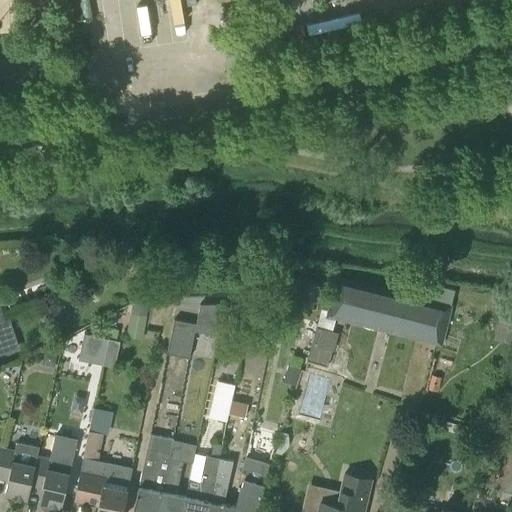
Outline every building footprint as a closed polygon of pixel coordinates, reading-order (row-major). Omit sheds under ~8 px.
[(441,344),(451,305),(337,277),(327,316),(380,329),(441,344)] [(50,282),(54,293),(68,289),(64,278),(50,282)] [(317,310),(323,286),(296,279),(290,303),(317,310)] [(254,316),(254,302),(236,303),(236,317),(254,316)] [(217,335),(225,310),(204,304),(197,329),(217,335)] [(143,334),(146,318),(130,315),(127,331),(143,334)] [(189,357),(197,323),(174,318),(167,353),(189,357)] [(511,342),(511,320),(499,318),(494,339),(511,342)] [(315,325),(316,323),(299,319),(292,350),(308,354),(315,325)] [(315,325),(308,354),(307,359),(328,365),(332,350),(334,351),(339,331),(315,325)] [(80,359),(103,364),(109,338),(85,333),(80,359)] [(109,338),(103,364),(114,366),(120,340),(109,338)] [(45,351),(43,364),(55,365),(56,352),(45,351)] [(288,364),(282,380),(295,385),(301,368),(288,364)] [(227,420),(238,370),(224,367),(221,381),(218,380),(210,416),(227,420)] [(248,402),(232,398),(228,414),(245,418),(248,402)] [(123,511),(133,467),(97,459),(103,433),(89,430),(75,497),(99,502),(96,511),(123,511)] [(37,455),(32,479),(44,481),(39,502),(62,507),(77,438),(56,432),(50,458),(37,455)] [(511,433),(504,432),(500,446),(511,450),(511,433)] [(158,511),(173,439),(174,437),(149,433),(133,511),(158,511)] [(173,439),(158,511),(183,511),(187,494),(177,492),(183,460),(193,462),(196,444),(173,439)] [(3,447),(0,460),(0,471),(9,473),(5,494),(27,499),(32,479),(37,455),(40,446),(18,441),(16,450),(3,447)] [(213,442),(210,458),(219,460),(219,456),(222,444),(213,442)] [(511,450),(500,446),(488,485),(511,492),(511,450)] [(235,504),(233,511),(254,511),(270,463),(247,455),(241,471),(245,472),(235,505),(235,504)] [(219,456),(219,460),(208,511),(233,511),(235,504),(224,502),(233,459),(219,456)] [(189,485),(187,494),(183,511),(208,511),(219,460),(210,458),(206,457),(200,487),(189,485)] [(363,511),(371,478),(344,471),(340,490),(308,483),(301,511),(363,511)]
